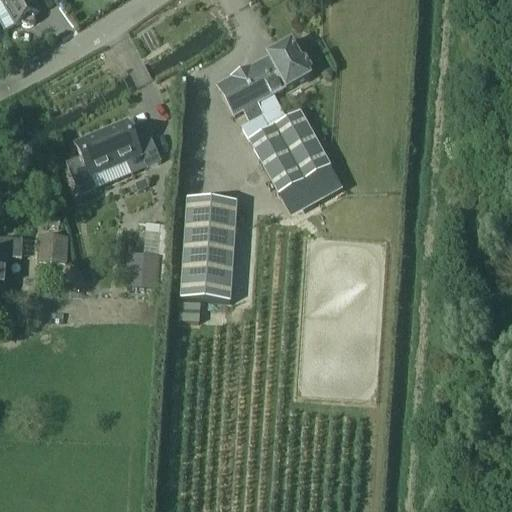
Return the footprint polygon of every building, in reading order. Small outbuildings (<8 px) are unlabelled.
[(0,0),(0,3),(15,29),(20,26),(25,30),(31,29),(34,24),(33,18),(38,16),(29,0),(0,0)] [(251,151),(302,123),(300,119),(287,126),(272,100),(284,93),(285,94),(309,81),(307,79),(309,75),(304,66),(300,65),(290,48),(288,49),(288,48),(283,48),(279,50),(276,55),(277,56),(267,61),(268,64),(217,92),(234,121),(243,116),(250,127),(262,120),(270,135),(248,147),(251,151)] [(302,123),(251,151),(278,200),(328,172),(302,123)] [(131,139),(126,127),(74,149),(80,161),(65,168),(79,201),(95,194),(90,181),(139,160),(144,173),(160,166),(146,133),(131,139)] [(229,308),(236,207),(214,206),(186,204),(180,305),(209,307),(229,308)] [(64,270),(65,244),(37,242),(36,268),(64,270)] [(21,261),(21,245),(0,243),(0,304),(3,305),(6,261),(21,261)] [(154,295),(156,263),(129,261),(127,293),(154,295)]
